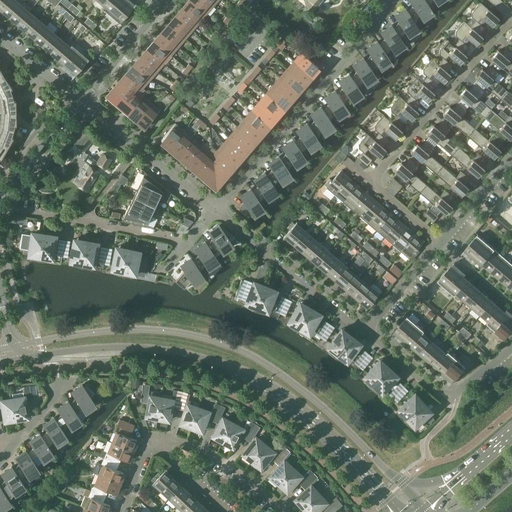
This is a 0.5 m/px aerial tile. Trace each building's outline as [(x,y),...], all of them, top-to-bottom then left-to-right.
[(0,0),(0,9),(1,11),(10,0),(0,0)] [(21,5),(15,0),(10,0),(1,11),(10,18),(21,5)] [(111,16),(124,1),(123,0),(110,0),(105,7),(104,7),(102,9),(111,16)] [(199,23),(206,14),(190,0),(183,9),(199,23)] [(206,14),(213,6),(206,0),(190,0),(206,14)] [(317,7),(323,0),(322,0),(299,0),(310,8),(314,4),(317,7)] [(413,5),(408,12),(408,13),(414,22),(415,21),(420,15),(422,19),(433,11),(429,5),(428,5),(424,0),(409,0),(413,5)] [(133,8),(124,1),(111,16),(120,23),(133,8)] [(499,18),(480,3),(471,13),(471,17),(475,21),(470,27),(479,35),(485,29),(477,22),(481,18),(492,27),(499,18)] [(68,8),(72,12),(76,8),(72,4),(68,8)] [(10,18),(18,25),(29,12),(21,5),(10,18)] [(192,31),(199,23),(183,9),(176,17),(192,31)] [(408,13),(408,12),(406,9),(395,16),(399,22),(394,29),(400,38),(401,38),(404,43),(411,35),(410,34),(419,28),(415,21),(414,22),(408,13)] [(62,15),(67,19),(71,15),(66,10),(62,15)] [(18,25),(26,32),(37,19),(29,12),(18,25)] [(176,17),(169,25),(185,39),(192,31),(176,17)] [(46,26),(37,19),(26,32),(34,39),(46,26)] [(96,25),(92,21),(88,26),(92,30),(96,25)] [(479,35),(470,27),(464,21),(455,32),(455,36),(459,40),(454,46),(463,53),(469,47),(461,41),(465,36),(475,45),(482,37),(479,35)] [(83,32),(84,33),(86,30),(85,30),(86,28),(82,25),(78,29),(82,33),(83,32)] [(169,25),(162,33),(178,47),(185,39),(169,25)] [(404,43),(401,38),(400,38),(394,29),(392,25),(381,33),(385,38),(380,45),(380,46),(386,55),(386,54),(392,48),(394,51),(405,44),(404,43)] [(34,39),(43,46),(54,33),(46,26),(34,39)] [(43,46),(51,53),(62,40),(54,33),(43,46)] [(162,33),(155,41),(171,55),(178,47),(162,33)] [(62,40),(51,53),(59,60),(70,47),(62,40)] [(463,53),(454,46),(448,40),(439,51),(439,55),(443,58),(438,64),(447,72),(452,66),(445,60),(449,55),(459,64),(466,56),(463,53)] [(164,63),(171,55),(155,41),(148,49),(164,63)] [(275,45),(281,51),(285,46),(283,43),(279,41),(275,45)] [(371,54),(366,62),(372,71),(378,64),(380,68),(391,60),(386,54),(386,55),(380,46),(380,45),(378,42),(367,49),(371,54)] [(59,60),(67,67),(80,52),(71,45),(70,47),(59,60)] [(501,53),(510,61),(511,58),(511,51),(506,47),(501,53)] [(148,49),(140,58),(156,72),(164,63),(148,49)] [(499,73),(498,72),(501,68),(511,76),(511,62),(510,61),(501,53),(498,50),(491,58),(494,61),(490,66),(485,72),(494,79),(499,73)] [(89,60),(80,52),(67,67),(76,75),(89,60)] [(301,53),(294,61),(311,75),(318,67),(301,53)] [(149,80),(156,72),(140,58),(133,66),(149,80)] [(357,71),(352,78),(358,87),(364,81),(366,84),(377,77),(372,71),(366,62),(364,58),(353,66),(357,71)] [(443,83),(450,75),(447,72),(438,64),(432,59),(423,69),(423,74),(427,77),(422,83),(431,91),(436,85),(429,79),(433,74),(443,83)] [(303,84),(311,75),(294,61),(287,70),(303,84)] [(143,88),(149,80),(133,66),(126,75),(142,88),(143,88)] [(482,69),(475,77),(478,80),(474,85),(474,84),(468,90),(478,98),(483,92),(481,91),(485,86),(500,99),(507,91),(494,79),(485,72),(482,69)] [(257,73),(254,70),(247,78),(250,81),(257,73)] [(280,78),(296,92),(303,84),(287,70),(280,78)] [(109,95),(139,92),(141,90),(142,88),(126,75),(120,82),(119,82),(118,82),(117,82),(116,82),(116,83),(116,84),(116,85),(116,86),(109,95)] [(343,87),(338,94),(338,95),(344,104),(344,103),(350,97),(352,100),(362,93),(358,87),(352,78),(350,75),(339,82),(343,87)] [(5,78),(0,81),(0,98),(12,95),(11,89),(12,89),(5,78)] [(289,100),(296,92),(280,78),(273,86),(289,100)] [(427,102),(434,93),(431,91),(422,83),(416,78),(406,88),(407,92),(411,96),(406,102),(415,110),(420,104),(413,97),(417,93),(427,102)] [(273,86),(266,94),(282,108),(289,100),(273,86)] [(465,88),(458,96),(484,118),(491,110),(478,98),(468,90),(465,88)] [(348,110),(344,103),(344,104),(338,95),(338,94),(336,91),(325,98),(329,104),(324,111),(330,120),(335,114),(338,117),(348,110)] [(511,95),(507,91),(500,99),(511,109),(511,95)] [(144,96),(139,92),(109,95),(119,104),(119,105),(119,106),(119,107),(120,108),(121,108),(122,107),(123,107),(129,112),(132,108),(133,108),(144,96)] [(275,117),(282,108),(266,94),(259,102),(275,117)] [(0,113),(16,113),(15,101),(14,101),(12,95),(0,98),(0,113)] [(137,119),(151,102),(144,96),(133,108),(132,108),(129,112),(137,119)] [(228,101),(226,103),(229,106),(235,99),(231,96),(228,101)] [(411,120),(418,112),(415,110),(406,102),(399,96),(390,107),(391,111),(395,115),(390,121),(399,128),(404,122),(397,116),(401,112),(411,120)] [(194,103),(189,99),(185,103),(190,107),(194,103)] [(160,110),(151,102),(137,119),(146,127),(160,110)] [(259,102),(251,111),(268,125),(275,117),(259,102)] [(452,109),(461,117),(467,111),(458,103),(452,109)] [(324,111),(322,107),(311,115),(314,120),(310,127),(316,136),(321,130),(324,133),(334,126),(330,120),(324,111)] [(449,107),(442,115),(468,137),(475,128),(461,117),(452,109),(449,107)] [(511,136),(511,127),(504,121),(491,110),(484,118),(509,140),(511,136)] [(251,111),(244,119),(261,133),(268,125),(251,111)] [(16,113),(0,113),(0,127),(13,131),(15,125),(16,125),(16,113)] [(402,131),(399,128),(390,121),(383,115),(374,126),(375,130),(379,134),(374,139),(383,147),(388,141),(381,135),(385,130),(395,139),(402,131)] [(254,141),(261,133),(244,119),(238,127),(254,141)] [(436,128),(445,136),(451,130),(442,122),(436,128)] [(161,140),(169,147),(183,131),(175,124),(161,140)] [(320,142),(316,136),(310,127),(308,124),(297,131),(300,136),(296,143),(296,144),(302,153),(302,152),(307,146),(309,150),(320,142)] [(433,125),(426,133),(452,155),(459,147),(445,136),(436,128),(433,125)] [(0,144),(7,148),(13,138),(12,137),(13,131),(0,127),(0,144)] [(238,127),(230,135),(247,150),(254,141),(238,127)] [(500,150),(497,148),(488,140),(475,128),(468,137),(493,158),(500,150)] [(89,142),(94,135),(87,129),(69,152),(74,155),(80,148),(84,151),(91,143),(89,142)] [(169,147),(177,154),(191,138),(183,131),(169,147)] [(379,158),(386,150),(383,147),(374,139),(367,134),(358,144),(359,149),(363,152),(358,158),(367,166),(372,160),(365,154),(368,149),(379,158)] [(488,140),(497,148),(502,142),(493,134),(488,140)] [(230,135),(223,144),(240,158),(247,150),(230,135)] [(177,154),(186,161),(200,145),(191,138),(177,154)] [(286,153),(282,160),(281,160),(288,169),(293,163),(295,166),(306,159),(302,152),(302,153),(296,144),(296,143),(293,140),(283,147),(286,153)] [(420,147),(429,155),(434,148),(425,141),(420,147)] [(234,165),(240,158),(223,144),(216,152),(229,162),(230,161),(234,165)] [(417,144),(410,152),(435,174),(442,166),(429,155),(420,147),(417,144)] [(197,164),(198,164),(208,152),(200,145),(186,161),(193,168),(197,164)] [(459,147),(452,155),(477,177),(484,169),(481,166),(472,159),(459,147)] [(213,156),(210,154),(208,152),(198,164),(197,164),(193,168),(201,174),(200,175),(200,176),(200,177),(201,177),(201,178),(202,178),(203,178),(204,178),(204,177),(215,186),(213,156)] [(230,161),(229,162),(216,152),(213,156),(215,186),(215,187),(224,176),(225,176),(225,177),(226,177),(227,176),(228,176),(228,175),(228,174),(228,173),(227,172),(234,165),(230,161)] [(472,159),(481,166),(486,160),(477,152),(472,159)] [(94,160),(90,166),(87,164),(80,175),(75,183),(87,191),(99,173),(97,171),(97,170),(96,169),(99,165),(105,169),(112,159),(103,153),(97,162),(94,160)] [(292,175),(288,169),(281,160),(282,160),(279,156),(269,164),(272,169),(268,176),(267,177),(273,185),(274,185),(279,179),(281,182),(292,175)] [(404,165),(413,173),(418,167),(409,159),(404,165)] [(401,163),(394,171),(419,193),(426,185),(413,173),(404,165),(401,163)] [(442,166),(435,174),(461,196),(468,188),(465,185),(456,177),(442,166)] [(326,188),(335,196),(349,179),(340,171),(332,181),(329,178),(324,185),(327,187),(326,188)] [(456,177),(465,185),(470,179),(461,171),(456,177)] [(145,172),(133,197),(145,202),(155,180),(145,172)] [(278,191),(274,185),(273,185),(267,177),(268,176),(265,173),(255,180),(258,185),(254,193),(253,193),(259,202),(260,202),(265,195),(267,199),(278,191)] [(393,178),(388,184),(384,188),(393,196),(397,192),(402,186),(393,178)] [(335,196),(343,203),(357,186),(349,179),(335,196)] [(155,180),(145,202),(156,208),(160,199),(167,202),(171,193),(165,188),(155,180)] [(116,181),(112,187),(118,190),(121,183),(116,181)] [(452,206),(449,204),(440,196),(426,185),(419,193),(433,205),(429,209),(436,215),(437,216),(441,211),(445,215),(452,206)] [(365,193),(357,186),(343,203),(351,210),(365,193)] [(118,190),(112,187),(108,192),(116,196),(118,190)] [(253,193),(254,193),(251,189),(240,197),(244,202),(238,209),(247,217),(251,212),(253,215),(264,208),(260,202),(259,202),(253,193)] [(440,196),(449,204),(454,198),(445,190),(440,196)] [(305,191),(301,195),(306,200),(310,195),(305,191)] [(351,210),(359,216),(374,200),(365,193),(351,210)] [(122,221),(135,224),(145,202),(133,197),(122,221)] [(359,216),(367,224),(382,207),(374,200),(359,216)] [(156,208),(145,202),(135,224),(153,228),(157,221),(156,219),(151,217),(156,208)] [(317,207),(322,211),(325,206),(321,203),(317,207)] [(367,224),(376,231),(390,214),(382,207),(367,224)] [(429,209),(423,215),(433,223),(438,217),(437,216),(436,215),(429,209)] [(311,214),(316,218),(319,213),(315,210),(311,214)] [(376,231),(384,238),(398,221),(390,214),(376,231)] [(334,221),(338,225),(342,220),(337,217),(334,221)] [(252,225),(256,229),(261,223),(257,219),(252,225)] [(384,238),(392,245),(407,228),(398,221),(384,238)] [(293,244),(304,231),(295,224),(292,222),(287,228),(290,230),(284,237),(293,244)] [(328,228),(332,232),(336,227),(331,224),(328,228)] [(214,236),(207,244),(207,245),(213,255),(213,254),(214,256),(221,251),(222,252),(232,244),(231,242),(228,238),(231,235),(232,234),(223,226),(222,229),(220,226),(212,231),(213,234),(214,236)] [(392,245),(400,252),(415,235),(407,228),(392,245)] [(312,238),(304,231),(293,244),(301,251),(312,238)] [(44,234),(41,234),(32,233),(32,235),(22,234),(20,248),(30,249),(29,255),(40,256),(44,234)] [(56,236),(44,234),(40,256),(52,258),(56,236)] [(423,242),(415,235),(400,252),(409,259),(410,257),(412,259),(420,251),(417,249),(423,242)] [(478,235),(465,250),(481,263),(482,264),(494,249),(486,242),(478,235)] [(320,245),(312,238),(301,251),(309,258),(320,245)] [(70,261),(82,263),(86,241),(74,239),(70,261)] [(98,243),(86,241),(82,263),(94,265),(98,243)] [(323,241),(320,245),(309,258),(318,265),(328,252),(332,248),(323,241)] [(200,253),(193,261),(199,271),(205,264),(208,267),(218,261),(214,256),(213,254),(213,255),(207,245),(207,244),(206,242),(198,247),(199,250),(200,253)] [(128,249),(116,247),(112,269),(123,271),(128,249)] [(130,250),(128,249),(123,271),(135,274),(135,273),(144,275),(148,257),(130,253),(130,250)] [(494,249),(482,264),(490,271),(503,256),(494,249)] [(337,259),(328,252),(318,265),(326,272),(337,259)] [(503,256),(490,271),(498,278),(511,263),(503,256)] [(184,289),(191,281),(194,284),(203,277),(199,271),(193,261),(192,258),(184,264),(185,266),(186,269),(175,282),(184,289)] [(345,267),(337,259),(326,272),(334,280),(345,267)] [(453,263),(451,266),(463,277),(466,274),(453,263)] [(511,278),(511,264),(511,263),(498,278),(506,285),(511,278)] [(389,269),(398,277),(402,272),(393,265),(389,269)] [(438,281),(446,289),(455,296),(456,294),(467,281),(463,277),(451,266),(438,281)] [(353,273),(345,267),(334,280),(342,286),(353,273)] [(396,279),(387,272),(383,276),(392,284),(396,279)] [(362,281),(353,273),(342,286),(351,294),(362,281)] [(253,284),(242,280),(236,295),(247,300),(246,303),(257,307),(265,286),(254,282),(253,284)] [(370,288),(362,281),(351,294),(359,300),(370,288)] [(456,294),(464,301),(476,288),(467,281),(456,294)] [(373,284),(370,288),(359,300),(367,308),(382,291),(373,284)] [(276,291),(265,286),(257,307),(268,311),(276,291)] [(484,295),(476,288),(464,301),(472,308),(484,295)] [(481,315),(492,302),(484,295),(472,308),(481,315)] [(299,302),(298,305),(288,322),(298,328),(309,308),(299,302)] [(500,309),(492,302),(481,315),(488,322),(489,322),(500,309)] [(320,314),(309,308),(298,328),(308,333),(320,314)] [(489,322),(488,322),(487,323),(496,331),(504,338),(511,329),(511,319),(508,316),(504,312),(500,309),(489,322)] [(394,332),(403,339),(411,346),(422,333),(423,333),(425,331),(416,324),(408,317),(394,332)] [(450,326),(446,322),(442,326),(447,330),(450,326)] [(327,347),(337,354),(351,336),(341,329),(327,347)] [(463,335),(468,339),(471,334),(467,330),(463,335)] [(431,340),(423,333),(422,333),(411,346),(419,353),(431,340)] [(464,343),(468,339),(463,335),(460,339),(464,343)] [(360,344),(351,336),(337,354),(346,361),(360,344)] [(485,343),(481,340),(477,336),(473,341),(481,347),(485,343)] [(419,353),(427,360),(439,347),(431,340),(419,353)] [(447,354),(439,347),(427,360),(436,367),(447,354)] [(436,367),(444,374),(453,382),(458,375),(459,375),(464,370),(463,369),(465,366),(457,359),(448,352),(447,354),(436,367)] [(361,362),(358,365),(362,368),(368,362),(364,359),(361,362)] [(373,384),(388,368),(379,360),(364,377),(373,384)] [(397,376),(388,368),(373,384),(381,393),(397,376)] [(109,382),(108,391),(117,391),(117,383),(109,382)] [(77,414),(82,408),(84,411),(95,404),(91,398),(95,393),(86,386),(84,388),(83,385),(72,392),(75,398),(70,404),(77,414)] [(13,399),(17,420),(27,418),(25,403),(32,402),(29,386),(22,387),(23,392),(12,394),(13,399)] [(172,400),(161,398),(157,418),(168,421),(171,407),(178,409),(181,398),(176,397),(177,391),(173,390),(172,400)] [(146,416),(157,418),(161,398),(162,393),(151,391),(146,416)] [(180,424),(191,428),(192,426),(198,408),(191,406),(193,403),(187,401),(189,395),(187,394),(185,399),(181,398),(178,409),(185,411),(180,424)] [(398,409),(406,417),(422,402),(414,394),(398,409)] [(13,399),(2,401),(5,422),(17,420),(13,399)] [(61,414),(56,420),(63,430),(68,424),(70,427),(81,420),(77,414),(70,404),(69,402),(58,409),(61,414)] [(431,411),(422,402),(406,417),(414,427),(421,420),(426,426),(434,419),(428,413),(431,411)] [(192,426),(191,428),(202,431),(209,412),(198,408),(192,426)] [(49,447),(49,446),(54,440),(56,443),(67,436),(63,430),(56,420),(54,418),(44,425),(47,430),(42,436),(42,437),(49,447)] [(213,436),(223,442),(233,424),(223,418),(213,436)] [(247,420),(245,425),(252,430),(255,425),(257,422),(250,418),(249,421),(247,420)] [(238,426),(233,424),(223,442),(233,447),(244,426),(239,423),(238,426)] [(117,433),(113,443),(132,451),(136,440),(125,436),(128,430),(117,425),(114,431),(117,433)] [(33,447),(28,453),(35,463),(40,456),(42,460),(53,453),(49,446),(49,447),(42,437),(42,436),(40,434),(30,441),(33,447)] [(243,454),(252,461),(265,445),(256,438),(243,454)] [(132,451),(113,443),(109,453),(106,452),(103,458),(115,463),(117,457),(128,461),(132,451)] [(273,452),(265,445),(252,461),(261,468),(273,452)] [(19,463),(14,469),(13,469),(21,479),(26,473),(28,476),(39,469),(35,463),(28,453),(26,451),(15,458),(19,463)] [(270,476),(279,484),(292,469),(287,464),(289,462),(286,459),(290,454),(288,453),(285,456),(282,453),(274,462),(279,466),(270,476)] [(92,473),(100,476),(119,483),(123,473),(112,468),(115,463),(103,458),(101,464),(97,462),(92,473)] [(5,479),(0,485),(0,486),(7,496),(7,495),(12,489),(14,492),(25,485),(21,479),(13,469),(14,469),(12,467),(1,474),(5,479)] [(301,476),(292,469),(279,484),(287,491),(296,481),(301,486),(306,481),(309,478),(305,474),(302,477),(301,476)] [(153,483),(161,491),(172,478),(164,471),(160,475),(158,472),(151,480),(153,483)] [(316,477),(313,474),(309,478),(306,481),(311,486),(318,479),(316,477)] [(90,491),(101,495),(103,489),(115,494),(119,483),(100,476),(96,485),(93,484),(90,491)] [(181,486),(172,478),(161,491),(169,498),(181,486)] [(60,489),(66,482),(61,480),(55,487),(60,489)] [(0,508),(0,509),(11,501),(7,495),(7,496),(0,486),(0,508)] [(188,493),(181,486),(169,498),(177,505),(188,493)] [(295,500),(303,508),(318,494),(311,486),(295,500)] [(80,506),(86,508),(95,511),(107,511),(110,505),(99,501),(101,495),(90,491),(85,489),(82,495),(85,496),(80,506)] [(151,498),(142,491),(138,495),(147,503),(151,498)] [(192,496),(188,493),(177,505),(183,511),(185,511),(192,505),(196,500),(192,496)] [(315,511),(326,503),(318,494),(303,508),(306,511),(315,511)] [(200,511),(204,508),(196,500),(192,505),(185,511),(200,511)]
